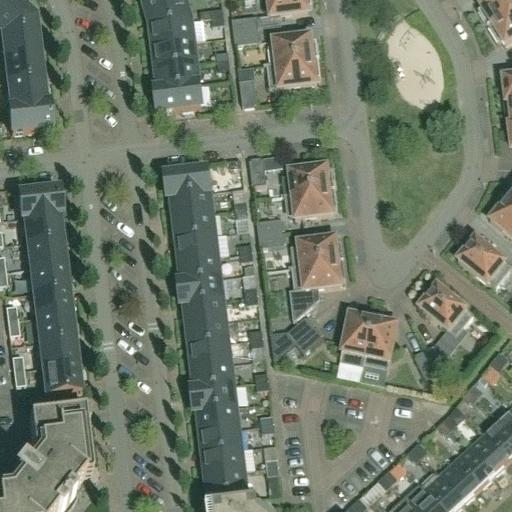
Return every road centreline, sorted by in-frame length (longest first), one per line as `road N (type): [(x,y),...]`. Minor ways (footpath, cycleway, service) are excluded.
road 1 (residential): [(355,124),(374,252),(388,264),(406,262),(458,199),(472,148),(460,51),(426,0)]
road 2 (residential): [(170,511),(132,155)]
road 3 (residential): [(82,160),(125,511)]
road 4 (residential): [(132,155),(355,124)]
road 5 (residential): [(52,0),(71,45),(82,160)]
road 6 (residential): [(132,155),(105,0)]
road 7 (residential): [(355,124),(343,0)]
